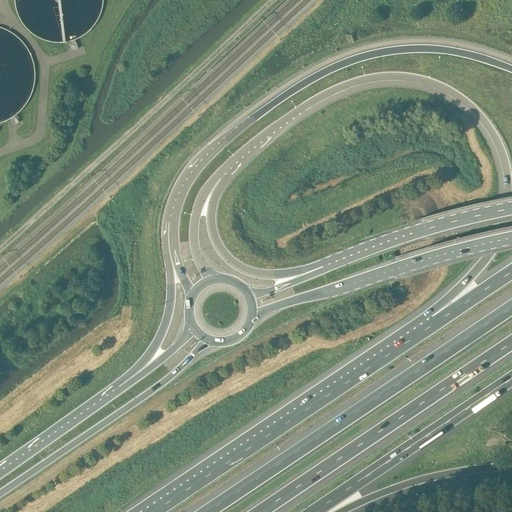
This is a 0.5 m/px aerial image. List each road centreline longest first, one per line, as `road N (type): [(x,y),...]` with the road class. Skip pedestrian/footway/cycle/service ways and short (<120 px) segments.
road 1 (motorway): [(239,157),(292,114),(359,80),(418,79),(467,103),(501,148),(506,211),(495,245),(436,322)]
road 2 (motorway): [(511,69),(416,49),(354,58),(316,75),(194,173),(172,227),(175,259)]
road 3 (track): [(272,0),(0,248)]
road 4 (motorway): [(511,308),(209,511)]
road 5 (motorway): [(436,322),(155,511)]
road 6 (motorway): [(260,511),(511,342)]
road 7 (primary): [(251,315),(511,237)]
road 8 (primary): [(0,493),(113,418),(208,340)]
road 9 (motorway): [(314,511),(511,378)]
road 10 (motorway): [(326,267),(255,273),(219,248),(210,210),(239,157)]
road 11 (primary): [(511,207),(426,228),(326,267)]
road 12 (motorway): [(341,511),(410,483),(511,466)]
road 13 (motorway): [(175,259),(158,342),(119,390)]
road 14 (motorway): [(215,280),(197,256),(193,222),(202,194),(239,157)]
road 15 (primary): [(119,390),(0,473)]
